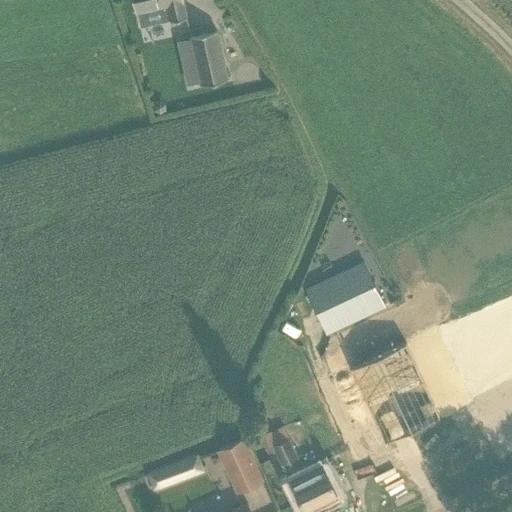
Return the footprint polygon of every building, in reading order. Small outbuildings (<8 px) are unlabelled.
[(170,21),(186,17),(182,0),(132,0),(135,10),(166,3),(170,21)] [(201,85),(227,79),(216,30),(190,36),(201,85)] [(384,306),(363,261),(304,288),(324,334),(384,306)] [(365,362),(336,375),(332,377),(365,449),(472,400),(439,328),(419,337),(405,307),(350,332),(365,362)] [(309,371),(300,351),(265,367),(273,387),(309,371)] [(262,434),(268,447),(271,445),(280,464),(296,456),(281,425),(262,434)] [(263,479),(244,437),(216,450),(236,492),(263,479)] [(154,488),(186,476),(181,461),(148,473),(154,488)] [(291,483),(295,493),(304,511),(336,495),(323,467),(291,483)] [(250,511),(246,503),(231,510),(231,511),(250,511)]
